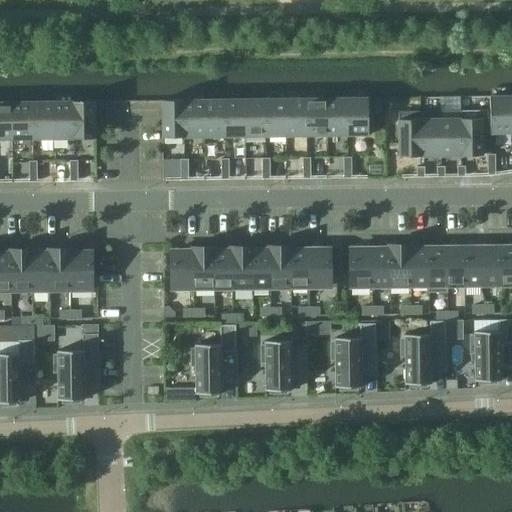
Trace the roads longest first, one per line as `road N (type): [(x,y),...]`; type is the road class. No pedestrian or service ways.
road 1 (residential): [(129,201),(511,198)]
road 2 (residential): [(133,430),(511,411)]
road 3 (residential): [(129,201),(133,430)]
road 4 (residential): [(0,202),(129,201)]
